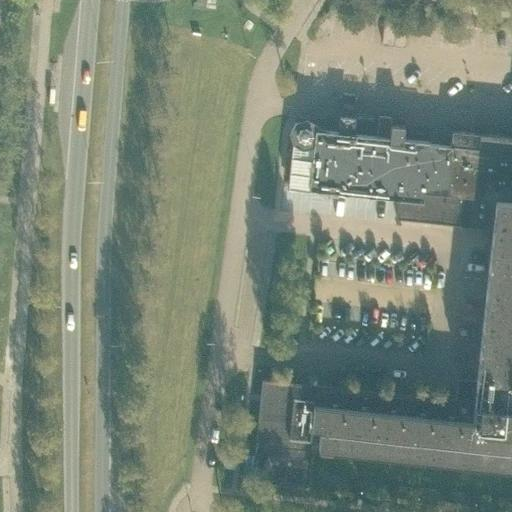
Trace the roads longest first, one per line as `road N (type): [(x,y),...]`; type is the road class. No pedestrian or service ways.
road 1 (unclassified): [(209,511),(197,496),(250,130),(264,68),(308,0)]
road 2 (primary): [(102,511),(106,216),(123,0)]
road 3 (primary): [(89,0),(73,215),(72,511)]
